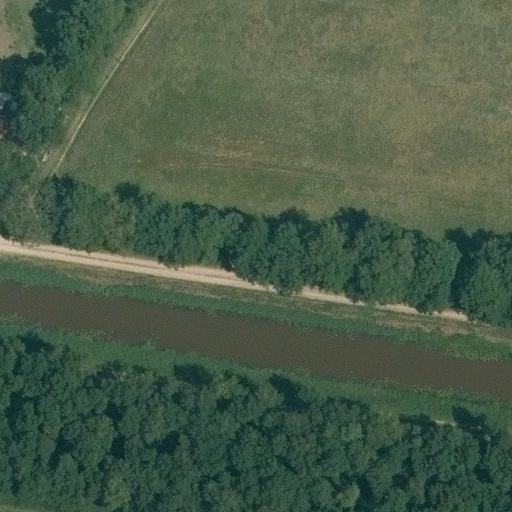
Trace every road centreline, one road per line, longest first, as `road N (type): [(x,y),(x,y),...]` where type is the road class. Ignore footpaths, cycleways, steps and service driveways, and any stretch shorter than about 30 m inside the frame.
road 1 (track): [(511,439),(0,361)]
road 2 (track): [(511,320),(9,242)]
road 3 (unknown): [(161,0),(9,242)]
